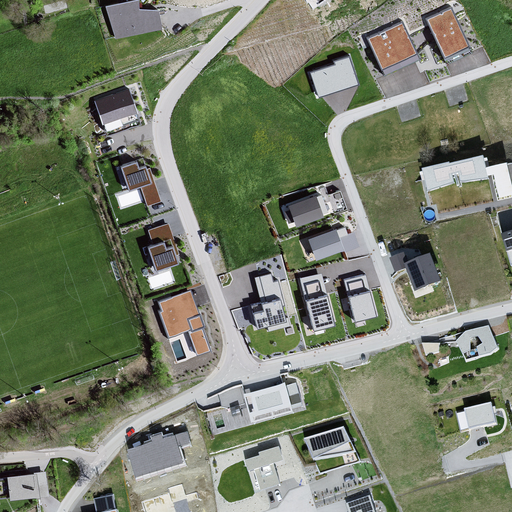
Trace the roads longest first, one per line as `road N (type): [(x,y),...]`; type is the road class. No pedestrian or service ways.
road 1 (residential): [(261,0),(181,88),(162,128),(241,375)]
road 2 (residential): [(511,59),(337,127),(337,150),(402,335)]
road 3 (residential): [(241,375),(145,420),(94,467)]
road 4 (residential): [(402,335),(241,375)]
